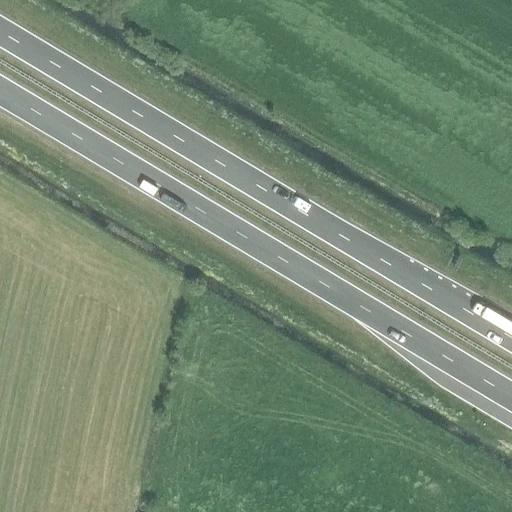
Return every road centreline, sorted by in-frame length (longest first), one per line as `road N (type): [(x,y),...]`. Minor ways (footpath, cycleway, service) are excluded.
road 1 (trunk): [(511,339),(0,33)]
road 2 (trunk): [(0,91),(511,397)]
